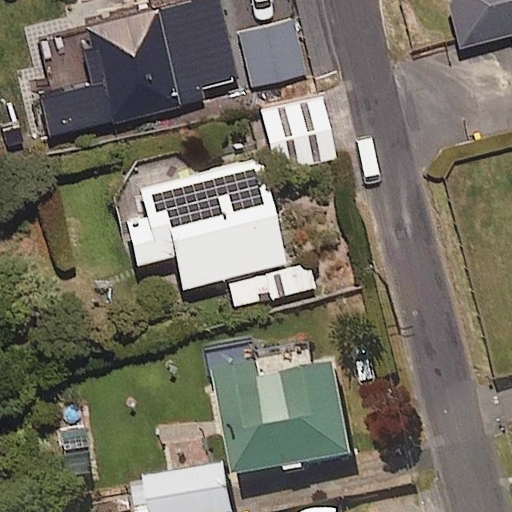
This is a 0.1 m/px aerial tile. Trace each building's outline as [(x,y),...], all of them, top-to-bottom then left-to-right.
[(28,77),(36,76),(50,138),(206,102),(203,90),(238,82),(225,37),(216,0),(205,0),(36,38),(40,55),(24,59),(28,77)] [(511,0),(448,0),(449,8),(459,46),(511,31),(511,0)] [(225,37),(238,82),(240,90),(307,75),(295,21),(225,37)] [(333,155),(321,99),(261,111),(272,167),(333,155)] [(284,265),(257,161),(139,192),(146,219),(125,225),(136,268),(174,258),(183,292),(284,265)] [(309,269),(229,286),(234,308),(313,290),(309,269)] [(238,487),(287,477),(288,484),(311,479),(309,473),(358,464),(346,370),(267,380),(266,371),(223,376),(238,487)] [(88,427),(57,428),(59,485),(90,484),(88,427)] [(234,511),(228,472),(135,488),(138,511),(234,511)]
